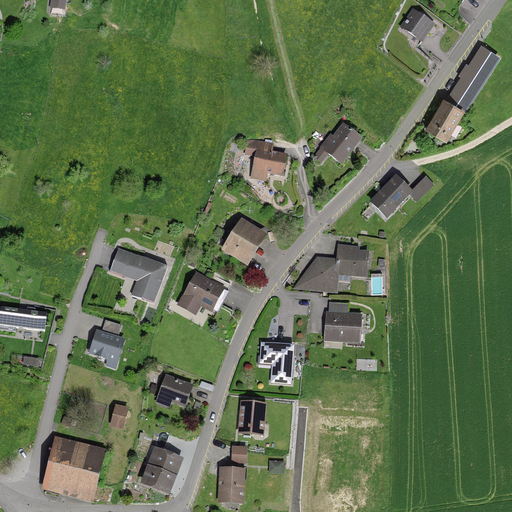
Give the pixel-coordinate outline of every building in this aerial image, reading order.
[(70,9),(69,0),(52,0),(53,8),(70,9)] [(421,40),(431,26),(412,12),(402,27),(421,40)] [(462,110),(495,59),(482,50),(453,95),(463,102),(459,107),(462,110)] [(444,102),(426,132),(443,142),(461,112),(444,102)] [(339,164),(359,139),(343,126),(328,145),(326,143),(321,149),(339,164)] [(255,151),(259,152),(254,171),(280,176),(284,157),(269,153),(271,146),(257,143),(255,151)] [(415,194),(400,179),(377,204),(391,218),(415,194)] [(241,225),(225,250),(245,264),(262,238),(241,225)] [(335,264),(316,262),(296,288),(333,291),(336,270),(350,272),(349,276),(364,277),(367,254),(353,253),(353,249),(337,247),(335,264)] [(135,282),(130,296),(153,305),(167,268),(136,256),(135,260),(116,253),(109,272),(124,278),(127,271),(138,275),(135,282)] [(208,282),(195,275),(183,296),(200,306),(202,302),(212,308),(225,283),(211,276),(208,282)] [(373,277),(374,295),(386,295),(385,277),(373,277)] [(346,312),(347,305),(328,304),(327,311),(346,312)] [(15,329),(43,332),(46,314),(0,308),(0,330),(14,333),(15,329)] [(357,318),(327,316),(325,339),(355,342),(357,318)] [(108,320),(106,330),(122,334),(124,325),(108,320)] [(128,342),(100,333),(94,355),(113,360),(111,367),(119,370),(128,342)] [(270,383),(289,384),(292,347),(260,344),(259,357),(258,357),(258,364),(271,365),(270,383)] [(166,378),(158,398),(182,406),(189,386),(166,378)] [(263,405),(241,403),(239,431),(261,433),(263,405)] [(113,411),(111,421),(120,424),(123,413),(113,411)] [(91,497),(101,458),(53,445),(43,485),(91,497)] [(249,448),(236,447),(235,462),(248,463),(249,448)] [(178,460),(156,451),(143,484),(166,493),(178,460)] [(280,465),(270,464),(270,471),(280,472),(280,465)] [(242,471),(220,470),(218,500),(241,501),(242,471)]
